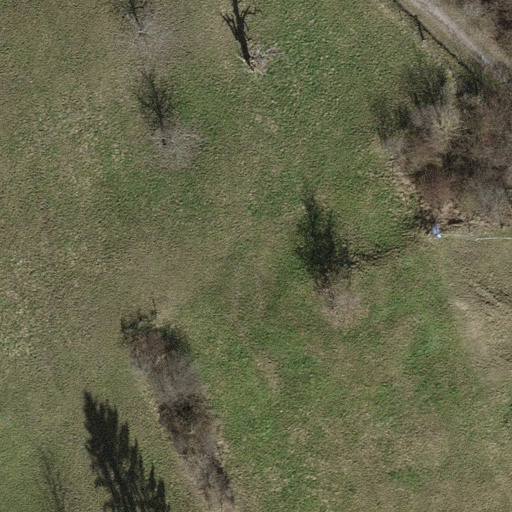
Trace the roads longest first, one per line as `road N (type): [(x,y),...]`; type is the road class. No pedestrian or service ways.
road 1 (track): [(298,511),(209,107),(194,0)]
road 2 (track): [(511,91),(416,0)]
